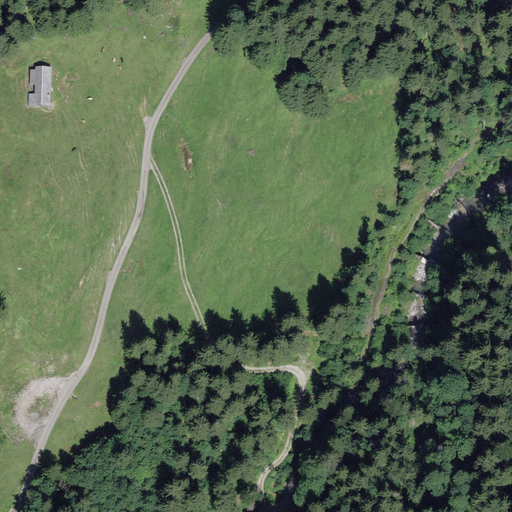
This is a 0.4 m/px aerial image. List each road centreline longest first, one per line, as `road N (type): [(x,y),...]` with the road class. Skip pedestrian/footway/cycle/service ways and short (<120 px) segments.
road 1 (unclassified): [(20,511),(65,395),(89,356),(138,213),(159,110),(206,37),(253,0)]
road 2 (track): [(147,158),(211,348),(233,368),(299,369)]
road 3 (track): [(292,511),(327,479),(357,471),(377,472),(414,511)]
